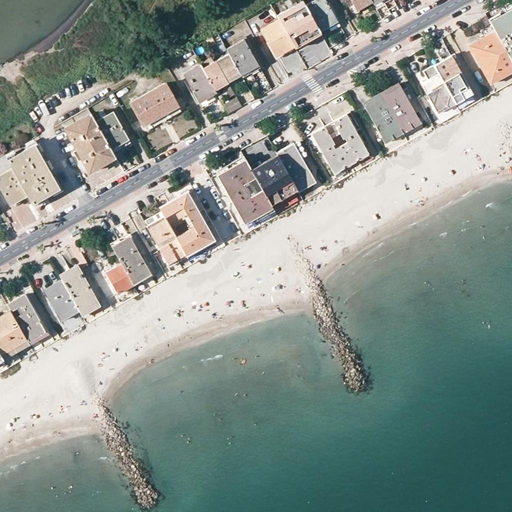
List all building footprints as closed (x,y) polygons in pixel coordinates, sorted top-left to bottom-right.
[(308,41),(321,33),(319,31),(304,4),(302,0),(276,15),(279,19),(293,46),(294,48),(308,41)] [(327,23),(335,18),(325,0),(311,0),(304,4),(319,31),(325,28),(328,26),(327,23)] [(370,0),(347,0),(352,9),(360,5),(365,3),(366,6),(372,3),(370,0)] [(511,0),(506,0),(501,3),(505,9),(511,5),(511,0)] [(352,9),(354,13),(366,6),(365,3),(360,5),(352,9)] [(511,5),(505,9),(498,13),(500,16),(489,21),(494,31),(496,34),(511,62),(511,5)] [(260,29),(275,56),(283,51),(293,46),(279,19),(260,29)] [(337,21),(328,26),(331,31),(339,26),(337,21)] [(469,45),(471,48),(485,40),(496,34),(494,31),(469,45)] [(485,40),(471,48),(487,78),(511,64),(511,62),(496,34),(485,40)] [(250,69),(258,64),(243,39),(226,48),(229,53),(241,74),(250,69)] [(302,62),(316,61),(315,46),(300,47),(302,62)] [(229,53),(215,60),(227,82),(236,77),(241,74),(229,53)] [(473,95),(452,55),(444,60),(435,65),(455,102),(456,104),(473,95)] [(221,85),(227,82),(215,60),(202,67),(210,81),(215,89),(221,85)] [(215,89),(210,81),(202,67),(200,63),(182,73),(197,99),(204,95),(215,89)] [(511,64),(487,78),(489,81),(511,69),(511,64)] [(455,102),(435,65),(429,68),(424,71),(430,82),(423,85),(437,111),(455,102)] [(131,103),(143,125),(159,116),(177,105),(165,84),(131,103)] [(392,88),(382,94),(393,114),(401,129),(420,119),(400,84),(392,88)] [(216,92),(215,89),(204,95),(197,99),(199,102),(216,92)] [(373,99),(364,104),(383,139),(401,129),(393,114),(382,94),(373,99)] [(236,97),(225,104),(230,112),(241,105),(236,97)] [(438,114),(456,104),(455,102),(437,111),(438,114)] [(127,138),(121,127),(113,112),(95,122),(110,148),(120,142),(127,138)] [(313,134),(336,172),(370,153),(347,114),(321,129),(313,134)] [(112,153),(110,148),(95,122),(91,115),(65,130),(78,152),(74,154),(79,163),(82,162),(86,168),(96,162),(112,153)] [(422,123),(420,119),(401,129),(403,133),(422,123)] [(403,133),(401,129),(383,139),(385,143),(403,133)] [(130,143),(127,138),(120,142),(110,148),(112,153),(130,143)] [(313,179),(292,143),(286,146),(276,152),(277,154),(296,188),(313,179)] [(0,175),(0,186),(10,203),(22,197),(27,205),(57,188),(33,145),(7,160),(12,169),(0,175)] [(115,157),(112,153),(96,162),(86,168),(89,172),(115,157)] [(296,188),(277,154),(264,161),(250,169),(254,176),(262,190),(270,204),(297,189),(296,188)] [(230,166),(244,158),(242,155),(214,171),(216,174),(230,166)] [(270,204),(262,190),(249,197),(241,183),(254,176),(250,169),(244,158),(230,166),(216,174),(216,175),(243,222),(271,206),(270,204)] [(298,191),(314,182),(313,179),(296,188),(297,189),(298,191)] [(164,218),(169,227),(183,219),(187,217),(193,227),(189,229),(175,237),(185,254),(211,239),(184,192),(172,199),(158,207),(164,218)] [(52,211),(46,200),(36,206),(42,217),(52,211)] [(246,226),(273,210),(271,206),(243,222),(246,226)] [(145,220),(148,226),(161,219),(157,213),(145,220)] [(189,229),(193,227),(187,217),(183,219),(189,229)] [(167,264),(185,254),(175,237),(169,227),(164,218),(156,222),(147,228),(167,264)] [(111,245),(121,263),(133,285),(151,275),(129,236),(121,240),(111,245)] [(167,264),(168,267),(186,257),(186,256),(185,254),(167,264)] [(116,293),(133,285),(121,263),(110,269),(105,272),(116,293)] [(59,275),(62,280),(76,306),(77,307),(79,311),(97,301),(77,265),(69,269),(59,275)] [(77,307),(76,306),(62,280),(50,287),(44,290),(58,317),(77,307)] [(19,307),(22,313),(14,318),(26,340),(27,341),(45,332),(25,295),(17,300),(7,305),(11,312),(19,307)] [(79,311),(81,316),(99,306),(97,301),(79,311)] [(79,311),(77,307),(58,317),(61,321),(79,311)] [(0,354),(26,340),(14,318),(11,312),(0,317),(0,354)] [(27,341),(29,346),(47,335),(45,332),(27,341)] [(27,341),(26,340),(0,354),(0,356),(1,357),(2,360),(12,355),(29,346),(27,341)]
